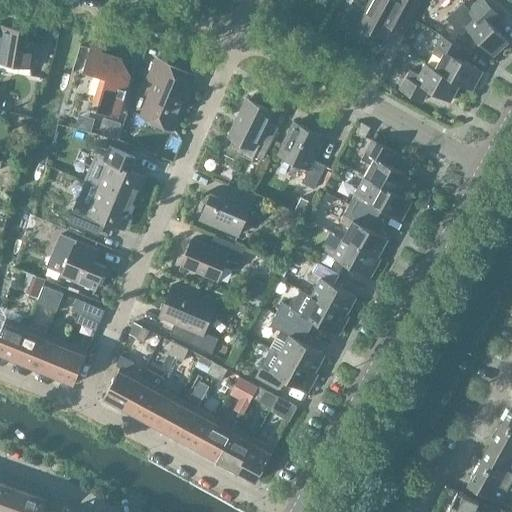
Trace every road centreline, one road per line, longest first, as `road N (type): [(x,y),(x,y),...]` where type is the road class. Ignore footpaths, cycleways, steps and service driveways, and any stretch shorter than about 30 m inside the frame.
road 1 (residential): [(84,402),(241,37)]
road 2 (tertiary): [(296,511),(485,169)]
road 3 (residential): [(485,169),(241,37)]
road 4 (residential): [(279,511),(84,402)]
road 5 (residential): [(423,511),(442,473),(462,461),(511,369)]
